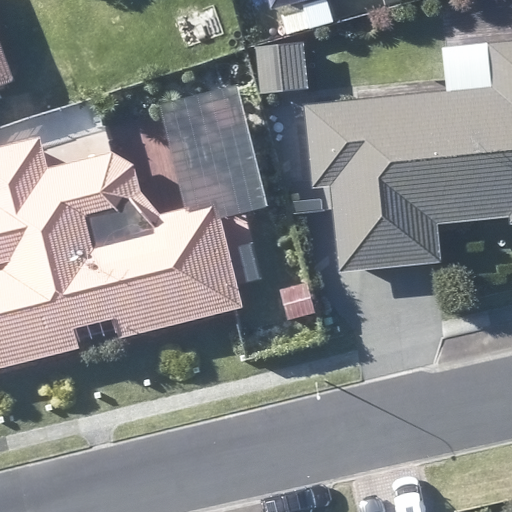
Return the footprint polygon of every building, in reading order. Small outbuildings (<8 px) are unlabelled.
[(199,7),(173,16),(180,37),(206,28),(199,7)] [(0,84),(16,78),(0,38),(0,84)] [(511,45),(448,48),(450,98),(311,105),(316,193),(338,192),(342,275),(443,270),(441,227),(511,223),(511,45)] [(48,169),(42,144),(41,136),(0,146),(0,367),(82,346),(81,341),(76,328),(118,317),(121,330),(122,336),(242,304),(237,283),(216,199),(166,211),(147,200),(138,168),(112,152),(48,169)] [(308,280),(279,287),(287,318),(315,310),(308,280)]
